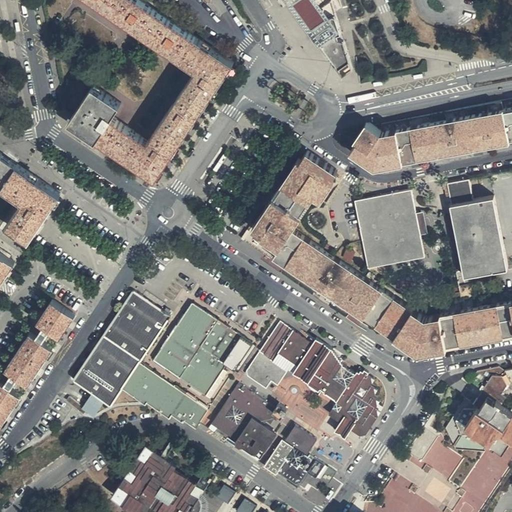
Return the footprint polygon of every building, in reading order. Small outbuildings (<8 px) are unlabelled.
[(86,0),(166,52),(181,29),(137,0),(86,0)] [(341,14),(319,26),(325,38),(324,39),(344,76),(355,70),(345,18),(344,16),(342,14),(341,14)] [(181,29),(166,52),(188,66),(151,123),(175,139),(222,66),(227,59),(181,29)] [(151,179),(175,139),(151,123),(142,138),(105,114),(108,109),(113,100),(86,82),(61,119),(151,179)] [(511,101),(379,129),(362,118),(351,136),(354,139),(347,149),(372,165),(511,136),(511,101)] [(333,167),(304,146),(296,158),(293,156),(249,223),(259,230),(257,233),(275,245),(269,254),(362,315),(418,351),(511,331),(511,297),(423,315),(288,225),(310,192),(317,197),(329,178),(327,176),(333,167)] [(62,191),(0,149),(0,184),(22,199),(6,223),(21,233),(30,239),(62,191)] [(420,252),(406,186),(350,198),(363,264),(420,252)] [(506,264),(490,194),(448,203),(462,273),(469,272),(506,264)] [(30,239),(21,233),(18,237),(27,243),(30,239)] [(0,274),(8,262),(0,257),(0,420),(16,396),(10,391),(1,386),(0,385),(0,274)] [(167,314),(129,289),(66,380),(101,404),(104,403),(107,402),(120,387),(196,426),(198,424),(206,410),(136,362),(167,314)] [(69,315),(47,300),(32,322),(40,329),(33,338),(41,344),(48,334),(54,338),(69,315)] [(250,342),(189,302),(150,358),(203,393),(222,363),(233,369),(250,342)] [(309,346),(276,326),(242,378),(263,391),(267,384),(275,388),(286,372),(331,401),(322,416),(334,423),(327,435),(337,442),(345,431),(357,439),(370,419),(366,377),(363,375),(362,377),(358,376),(356,379),(353,377),(352,379),(338,370),(339,369),(336,367),(337,366),(335,365),(335,364),(333,363),(333,361),(330,359),(330,357),(328,356),(329,354),(327,353),(328,350),(313,341),(309,346)] [(33,338),(25,332),(0,369),(9,375),(1,386),(10,391),(17,380),(23,385),(35,368),(48,348),(41,344),(33,338)] [(511,370),(511,365),(487,371),(468,379),(486,391),(481,399),(471,392),(449,424),(456,445),(482,451),(489,439),(501,447),(509,435),(511,435),(511,370)] [(277,410),(238,385),(211,426),(218,430),(216,434),(227,441),(226,443),(259,465),(279,434),(268,428),(270,424),(272,425),(275,420),(277,422),(279,419),(282,420),(288,411),(280,406),(277,410)] [(321,438),(299,425),(289,441),(310,455),(321,438)] [(178,459),(147,438),(114,488),(144,509),(150,501),(165,511),(184,511),(187,509),(190,509),(193,508),(195,507),(197,505),(199,501),(199,499),(198,495),(197,494),(205,484),(175,463),(178,459)] [(311,460),(284,443),(266,470),(279,479),(281,476),(301,489),(302,489),(312,475),(320,480),(329,467),(314,457),(311,460)] [(221,488),(213,499),(223,507),(232,496),(221,488)] [(242,502),(234,511),(252,511),(254,510),(242,502)]
